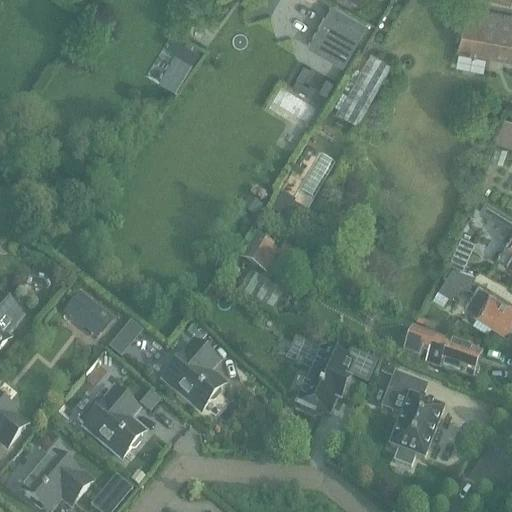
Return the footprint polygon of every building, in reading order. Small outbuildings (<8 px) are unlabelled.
[(307,46),(342,66),(366,24),(331,4),(307,46)] [(456,49),(453,65),(482,71),(485,55),(511,60),(511,16),(465,7),(456,49)] [(356,126),(391,64),(372,53),(336,114),(356,126)] [(177,54),(161,80),(174,89),(191,63),(177,54)] [(496,142),(511,147),(511,146),(511,121),(503,119),(496,142)] [(283,192),(310,206),(336,159),(309,144),(283,192)] [(281,194),(271,212),(284,220),(295,202),(281,194)] [(249,199),(242,209),(255,218),(262,208),(249,199)] [(511,216),(487,201),(480,211),(510,230),(510,229),(511,229),(511,235),(498,258),(511,266),(511,216)] [(254,235),(239,260),(265,276),(280,251),(254,235)] [(448,263),(463,269),(475,242),(460,235),(448,263)] [(460,284),(467,289),(475,275),(463,271),(452,268),(438,289),(432,298),(443,305),(448,296),(452,298),(460,284)] [(478,285),(465,306),(475,313),(477,315),(472,323),(485,332),(491,323),(503,331),(511,317),(511,305),(489,291),(478,285)] [(111,320),(80,295),(69,308),(101,333),(111,320)] [(0,350),(7,343),(2,339),(19,318),(7,309),(8,304),(0,298),(0,297),(0,350)] [(124,358),(143,329),(130,320),(111,349),(124,358)] [(472,382),(481,357),(435,341),(411,332),(403,355),(418,360),(421,353),(429,356),(426,366),(472,382)] [(165,381),(202,412),(221,389),(205,375),(215,364),(194,347),(185,359),(179,358),(173,365),(174,371),(165,381)] [(376,363),(351,352),(346,362),(321,351),(320,353),(307,347),(300,362),(297,360),(295,366),(300,369),(301,367),(312,372),(297,405),(299,406),(298,408),(313,414),(314,411),(329,418),(336,401),(341,403),(350,382),(346,380),(348,376),(366,384),(376,363)] [(382,363),(378,374),(389,378),(393,367),(382,363)] [(415,458),(424,462),(443,411),(421,402),(426,388),(394,376),(388,391),(408,399),(389,449),(398,452),(394,464),(410,470),(415,458)] [(99,400),(79,423),(122,459),(142,436),(126,423),(135,411),(115,394),(105,406),(99,400)] [(0,442),(8,449),(25,429),(13,419),(15,417),(14,417),(15,413),(8,406),(2,407),(0,405),(0,442)] [(48,511),(60,497),(72,507),(89,487),(76,476),(78,472),(70,465),(65,467),(54,458),(24,494),(44,511),(48,511)] [(121,483),(96,511),(114,511),(131,492),(121,483)]
